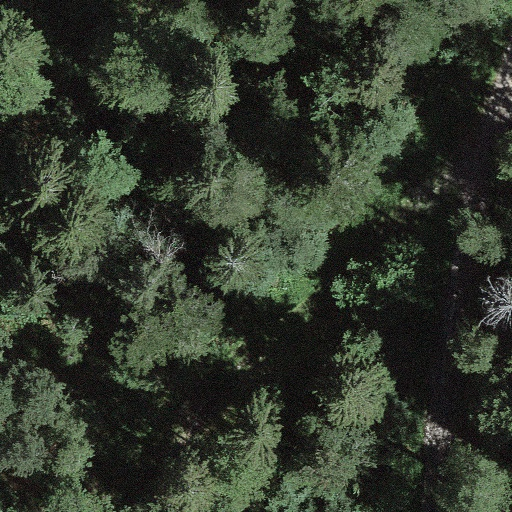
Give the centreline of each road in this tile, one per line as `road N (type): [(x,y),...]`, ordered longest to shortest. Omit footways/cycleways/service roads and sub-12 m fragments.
road 1 (track): [(97,511),(511,90)]
road 2 (track): [(511,111),(486,222),(442,511)]
